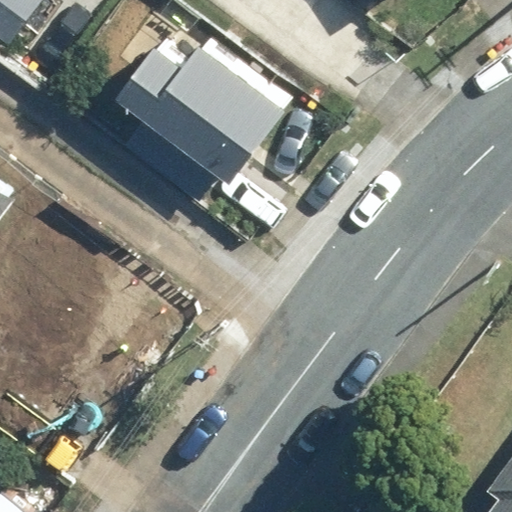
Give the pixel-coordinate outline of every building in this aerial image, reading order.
[(0,0),(0,22),(31,45),(64,0),(0,0)] [(141,108),(119,138),(215,208),(238,177),(255,189),(323,96),(217,20),(199,45),(162,19),(112,87),(141,108)] [(0,220),(23,190),(0,173),(0,220)] [(33,369),(0,331),(0,391),(5,397),(33,369)] [(500,511),(511,511),(511,453),(480,496),(500,511)]
